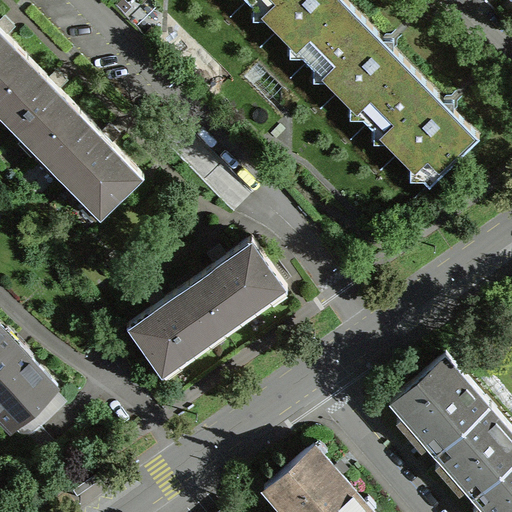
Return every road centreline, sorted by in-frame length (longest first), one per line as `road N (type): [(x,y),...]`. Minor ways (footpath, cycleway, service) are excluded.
road 1 (secondary): [(306,377),(511,233)]
road 2 (secondary): [(113,511),(306,377)]
road 3 (residential): [(428,511),(306,377)]
